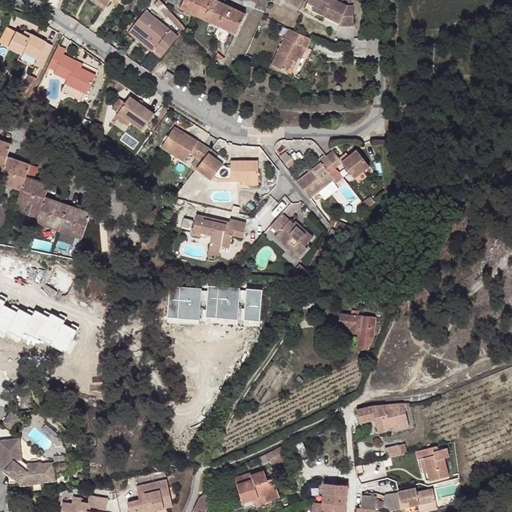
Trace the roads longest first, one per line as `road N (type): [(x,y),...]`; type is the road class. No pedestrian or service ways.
road 1 (residential): [(19,0),(56,15),(228,131),(264,135)]
road 2 (residential): [(264,135),(352,133),(372,125),(381,105),(380,0)]
road 3 (residential): [(94,200),(0,126)]
